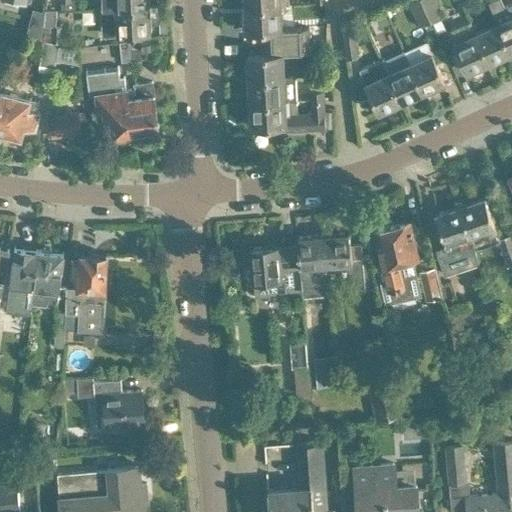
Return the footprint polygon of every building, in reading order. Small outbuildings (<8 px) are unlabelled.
[(430,21),(420,0),(411,0),(408,1),(419,25),(430,21)] [(443,14),(437,0),(420,0),(430,21),(443,14)] [(511,3),(494,12),(498,21),(497,22),(511,52),(511,51),(511,3)] [(282,29),(281,4),(245,6),(247,30),(260,30),(261,41),(310,39),(309,27),(282,29)] [(115,7),(103,7),(104,34),(117,33),(151,32),(150,6),(115,8),(115,7)] [(383,10),(375,14),(381,27),(389,23),(383,10)] [(476,32),(476,31),(471,21),(449,31),(454,41),(453,41),(467,72),(477,67),(479,69),(488,66),(488,62),(489,62),(476,32)] [(511,52),(497,22),(476,31),(476,32),(489,62),(511,52)] [(62,26),(43,25),(43,37),(61,42),(62,26)] [(42,38),(43,29),(36,27),(29,26),(27,34),(42,38)] [(359,55),(356,29),(343,31),(346,57),(359,55)] [(0,30),(0,43),(8,46),(11,34),(0,30)] [(142,57),(140,38),(120,40),(123,60),(134,59),(134,58),(142,57)] [(80,62),(78,49),(60,45),(60,42),(45,39),(39,69),(54,72),(57,59),(80,62)] [(283,52),(310,50),(310,39),(261,41),(261,52),(248,53),(249,78),(284,76),(283,52)] [(445,82),(431,52),(427,42),(405,52),(423,92),(425,91),(427,93),(435,89),(435,86),(445,82)] [(405,52),(383,62),(402,102),(423,92),(405,52)] [(382,59),(360,69),(379,112),(389,107),(391,110),(400,106),(400,102),(402,102),(383,62),(382,59)] [(126,97),(127,97),(125,76),(120,77),(118,66),(88,70),(91,93),(97,92),(99,107),(104,107),(105,116),(111,115),(113,134),(130,132),(126,97)] [(285,99),(284,76),(249,78),(250,101),(285,100),(285,99)] [(159,132),(153,81),(136,83),(137,95),(127,97),(126,97),(130,132),(131,135),(159,132)] [(324,98),(324,89),(311,90),(312,98),(324,98)] [(36,128),(41,110),(39,109),(40,99),(4,90),(0,108),(0,130),(22,135),(24,125),(36,128)] [(333,126),(333,109),(325,109),(324,98),(312,98),(312,111),(298,112),(297,99),(285,99),(285,100),(250,101),(251,126),(280,125),(281,130),(326,128),(326,126),(333,126)] [(81,131),(78,111),(50,114),(52,134),(81,131)] [(495,224),(485,196),(460,204),(475,248),(500,240),(507,264),(511,262),(511,238),(510,234),(500,237),(496,224),(495,224)] [(475,248),(460,204),(436,212),(447,245),(436,249),(444,273),(479,261),(475,248)] [(410,221),(376,229),(383,265),(377,266),(386,303),(422,295),(414,258),(419,257),(410,221)] [(364,257),(362,242),(351,243),(350,231),(324,234),(330,305),(336,305),(334,278),(345,276),(356,287),(366,287),(366,284),(374,283),(371,265),(370,256),(364,257)] [(324,234),(298,236),(299,245),(301,278),(303,290),(303,294),(325,292),(326,305),(330,305),(324,234)] [(0,303),(11,245),(10,245),(8,242),(2,241),(0,242),(0,303)] [(301,278),(299,245),(278,247),(278,245),(250,248),(252,266),(247,268),(248,276),(253,277),(255,296),(284,294),(284,291),(303,290),(301,278)] [(11,278),(7,311),(32,314),(33,302),(34,292),(35,292),(40,249),(15,246),(11,278)] [(35,292),(34,302),(47,304),(48,300),(57,301),(64,252),(56,251),(54,248),(54,247),(44,246),(44,247),(42,249),(40,249),(35,292)] [(104,331),(106,285),(110,285),(110,275),(106,275),(107,253),(91,253),(81,253),(81,254),(80,254),(80,270),(78,270),(78,288),(67,287),(66,311),(66,329),(79,329),(79,330),(104,331)] [(441,296),(436,266),(420,270),(427,299),(441,296)] [(66,329),(66,311),(57,310),(55,343),(65,344),(66,329)] [(171,316),(157,316),(157,328),(173,329),(171,316)] [(402,413),(391,362),(366,368),(378,418),(402,413)] [(296,370),(298,394),(311,393),(308,369),(296,370)] [(337,375),(323,376),(324,384),(337,383),(337,375)] [(145,422),(143,388),(123,389),(122,377),(94,379),(97,425),(106,424),(106,426),(145,422)] [(78,378),(64,378),(65,392),(79,391),(78,378)] [(428,417),(402,420),(404,437),(430,436),(428,417)] [(452,511),(468,511),(467,511),(511,511),(511,438),(494,440),(498,491),(471,493),(470,480),(468,481),(465,443),(446,444),(449,482),(450,482),(452,511)] [(300,486),(268,488),(269,511),(333,511),(333,508),(314,509),(314,507),(328,506),(323,442),(297,443),(300,486)] [(399,481),(397,460),(356,464),(358,511),(418,511),(417,480),(399,481)] [(142,483),(142,481),(140,464),(107,467),(107,469),(58,473),(60,496),(60,509),(60,511),(144,511),(143,498),(149,497),(147,482),(142,483)] [(0,511),(20,511),(18,481),(0,482),(0,511)]
